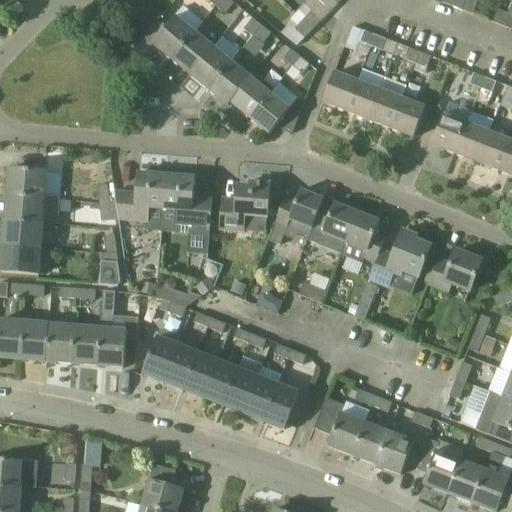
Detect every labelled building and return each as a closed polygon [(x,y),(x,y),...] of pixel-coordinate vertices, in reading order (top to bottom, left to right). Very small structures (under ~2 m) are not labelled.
[(235,3),(230,0),(221,0),(217,7),(226,14),(235,3)] [(446,0),(445,4),(463,11),(467,0),(446,0)] [(173,60),(196,32),(203,23),(184,8),(154,45),(173,60)] [(494,23),(506,28),(511,15),(499,10),(494,23)] [(304,21),(314,31),(322,22),(312,12),(304,21)] [(255,38),(263,27),(253,19),(244,29),(255,38)] [(306,39),(307,37),(314,31),(304,21),(296,29),(306,39)] [(272,34),(263,27),(255,38),(263,45),(272,34)] [(365,31),(361,43),(372,47),(376,35),(365,31)] [(196,32),(173,60),(192,76),(215,48),(196,32)] [(376,35),(372,47),(383,52),(388,40),(376,35)] [(215,48),(192,76),(211,91),(234,63),(215,48)] [(406,60),(417,64),(421,53),(410,49),(406,60)] [(294,66),(301,57),(292,50),(284,59),(294,66)] [(421,53),(417,64),(428,69),(432,57),(421,53)] [(311,65),(301,57),(294,66),(303,74),(311,65)] [(234,63),(211,91),(230,107),(232,104),(253,79),(234,63)] [(347,112),(358,82),(362,73),(339,64),(324,103),(347,112)] [(481,89),(485,78),(475,74),(470,85),(481,89)] [(485,78),(481,89),(476,103),(488,107),(493,94),(497,82),(485,78)] [(253,79),(232,104),(251,119),(272,94),(253,79)] [(358,82),(347,112),(369,120),(381,90),(358,82)] [(511,88),(508,87),(500,107),(511,112),(511,111),(511,88)] [(381,90),(369,120),(392,129),(404,99),(381,90)] [(291,110),(272,94),(251,119),(270,135),(291,110)] [(404,99),(392,129),(415,138),(426,108),(404,99)] [(456,154),(468,124),(445,115),(433,145),(456,154)] [(471,117),(468,124),(456,154),(479,163),(490,133),(493,125),(471,117)] [(511,141),(490,133),(479,163),(502,172),(511,144),(511,141)] [(511,144),(502,172),(511,175),(511,144)] [(10,169),(8,195),(46,197),(48,171),(10,169)] [(137,194),(116,192),(117,202),(120,221),(146,223),(145,230),(163,232),(167,176),(138,173),(137,194)] [(163,232),(191,234),(189,258),(209,260),(211,236),(214,200),(195,199),(196,178),(167,176),(163,232)] [(239,187),(238,201),(224,200),(221,230),(244,232),(245,223),(253,224),(254,217),(268,218),(271,185),(252,183),(251,188),(239,187)] [(100,205),(110,203),(117,202),(116,192),(115,187),(108,188),(108,185),(98,187),(100,205)] [(299,234),(310,238),(323,204),(325,200),(302,190),(297,203),(284,198),(277,224),(270,241),(281,245),(283,239),(295,243),(299,234)] [(46,197),(8,195),(6,221),(44,224),(58,225),(60,199),(46,197)] [(100,205),(103,222),(113,221),(110,203),(100,205)] [(323,204),(310,238),(308,241),(342,255),(358,213),(335,204),(334,208),(323,204)] [(358,213),(342,255),(365,264),(366,260),(377,264),(381,252),(386,239),(376,235),(381,222),(358,213)] [(44,224),(6,221),(4,246),(42,249),(44,224)] [(381,252),(377,264),(356,317),(355,318),(365,321),(380,284),(390,288),(395,274),(402,277),(404,272),(420,278),(432,247),(416,240),(418,236),(404,231),(394,257),(381,252)] [(103,237),(106,255),(118,253),(115,235),(103,237)] [(42,249),(4,246),(2,273),(39,276),(42,249)] [(457,251),(451,265),(439,260),(429,284),(450,293),(453,284),(471,291),(483,262),(457,251)] [(122,283),(118,253),(106,255),(93,254),(91,285),(118,288),(122,283)] [(163,281),(161,287),(175,291),(177,286),(174,280),(168,278),(163,281)] [(196,288),(202,297),(215,289),(208,280),(196,288)] [(235,282),(231,293),(243,297),(247,287),(235,282)] [(0,297),(9,298),(9,294),(10,284),(0,283),(0,297)] [(157,286),(143,283),(140,293),(155,296),(157,286)] [(315,287),(304,283),(299,295),(310,300),(315,287)] [(27,296),(28,286),(10,284),(9,294),(27,296)] [(28,286),(27,296),(45,297),(46,287),(28,286)] [(185,308),(188,298),(174,294),(175,291),(161,287),(157,286),(156,299),(163,301),(172,303),(185,308)] [(78,299),(79,290),(61,288),(60,298),(78,299)] [(79,290),(78,299),(96,301),(97,291),(79,290)] [(100,329),(101,329),(98,367),(124,368),(127,331),(113,330),(116,292),(103,291),(100,329)] [(494,300),(497,310),(511,305),(511,294),(494,300)] [(187,309),(185,308),(172,303),(163,301),(160,309),(183,318),(187,309)] [(348,314),(356,317),(360,307),(352,304),(348,314)] [(194,323),(209,328),(213,319),(198,313),(194,323)] [(476,332),(486,336),(493,320),(483,316),(476,332)] [(213,319),(209,328),(223,334),(227,324),(213,319)] [(0,358),(22,361),(25,323),(0,320),(0,358)] [(22,361),(48,363),(50,325),(25,323),(22,361)] [(48,363),(73,365),(76,327),(50,325),(48,363)] [(73,365),(98,367),(101,329),(100,329),(76,327),(73,365)] [(235,338),(249,344),(253,335),(239,329),(235,338)] [(469,349),(480,353),(486,336),(476,332),(469,349)] [(253,335),(249,344),(264,350),(268,340),(253,335)] [(457,353),(462,341),(450,336),(445,348),(457,353)] [(164,382),(178,346),(158,338),(144,374),(164,382)] [(275,354),(289,360),(293,350),(279,345),(275,354)] [(164,382),(184,390),(198,354),(178,346),(164,382)] [(293,350),(289,360),(304,366),(308,356),(293,350)] [(184,390),(205,398),(219,362),(198,354),(184,390)] [(205,398),(225,406),(239,370),(219,362),(205,398)] [(468,385),(474,367),(464,363),(457,381),(468,385)] [(225,406),(245,414),(259,378),(239,370),(225,406)] [(511,376),(503,399),(511,401),(511,376)] [(245,414),(265,422),(279,387),(259,378),(245,414)] [(461,400),(468,385),(457,381),(451,396),(461,400)] [(279,387),(265,422),(286,430),(300,395),(279,387)] [(356,401),(372,408),(376,397),(360,391),(356,401)] [(511,401),(503,399),(491,394),(476,430),(511,444),(511,401)] [(376,397),(372,408),(389,414),(393,404),(376,397)] [(329,447),(353,456),(367,421),(344,412),(346,406),(327,399),(315,429),(333,436),(329,447)] [(413,423),(432,431),(436,420),(417,413),(413,423)] [(353,456),(378,466),(392,431),(367,421),(353,456)] [(392,431),(378,466),(402,476),(416,440),(392,431)] [(494,451),(497,444),(480,438),(477,447),(493,454),(494,451)] [(511,455),(511,450),(497,445),(493,454),(506,459),(510,460),(511,455)] [(449,494),(463,459),(438,449),(424,485),(449,494)] [(500,473),(506,459),(493,454),(487,468),(473,504),(494,511),(498,511),(500,507),(511,511),(511,475),(510,478),(500,473)] [(0,486),(22,488),(35,489),(37,462),(0,459),(0,486)] [(449,494),(473,504),(487,468),(463,459),(449,494)] [(66,482),(76,483),(78,465),(68,465),(66,482)] [(83,466),(82,483),(92,484),(93,466),(83,466)] [(143,505),(167,511),(178,511),(185,490),(172,486),(176,471),(154,466),(143,505)] [(19,511),(22,488),(0,486),(0,511),(19,511)] [(65,499),(64,511),(74,511),(75,500),(65,499)] [(81,500),(80,511),(90,511),(91,501),(81,500)]
